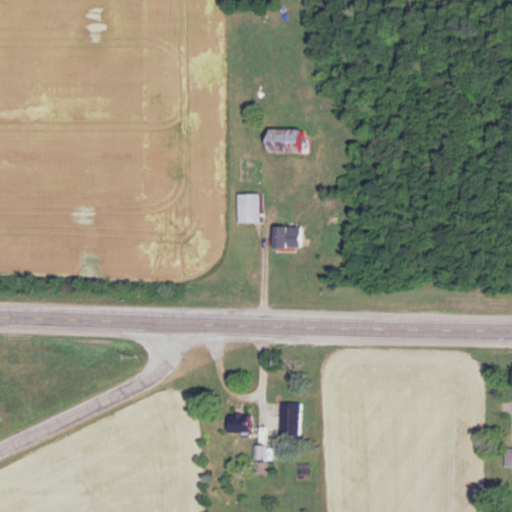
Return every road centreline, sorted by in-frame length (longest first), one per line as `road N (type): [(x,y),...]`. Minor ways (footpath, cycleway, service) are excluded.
road 1 (primary): [(0,320),(511,329)]
road 2 (residential): [(175,325),(175,348),(150,380),(0,453)]
